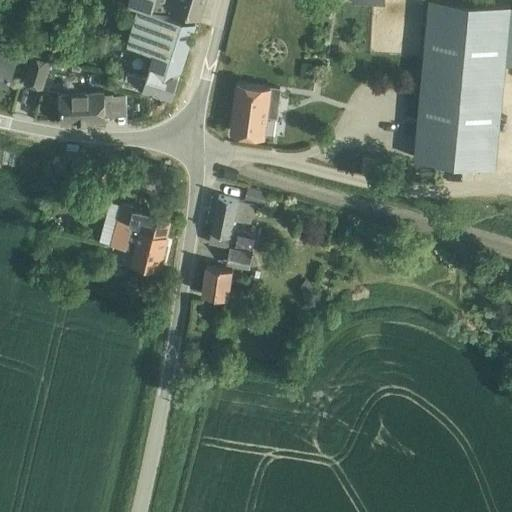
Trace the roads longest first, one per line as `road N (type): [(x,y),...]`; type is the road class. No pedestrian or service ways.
road 1 (track): [(195,142),(242,170),(511,248)]
road 2 (residential): [(174,338),(195,202),(195,142)]
road 3 (unclassified): [(0,121),(101,138),(195,142)]
road 4 (unclassified): [(138,511),(174,338)]
road 5 (residential): [(195,142),(199,94),(227,0)]
